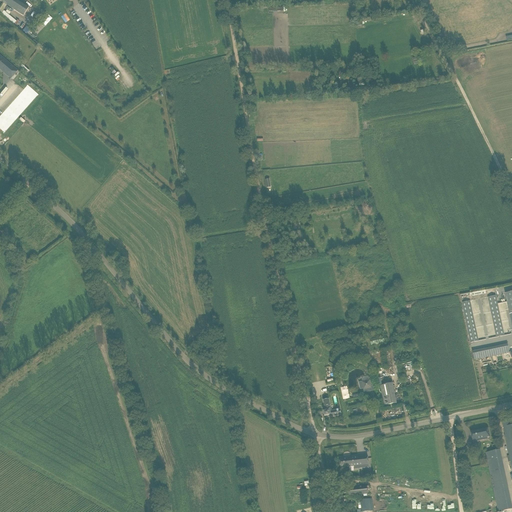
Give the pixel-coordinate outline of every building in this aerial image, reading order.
[(16,0),(5,0),(3,3),(12,9),(23,16),(29,8),(16,0)] [(0,13),(15,25),(17,22),(3,10),(6,6),(3,3),(0,7),(0,13)] [(61,16),(66,23),(70,19),(65,13),(61,16)] [(18,71),(0,55),(0,69),(0,70),(11,79),(18,71)] [(38,94),(27,85),(0,115),(0,128),(5,132),(38,94)] [(0,99),(9,89),(10,87),(7,85),(0,92),(0,99)] [(497,295),(489,297),(497,337),(505,336),(497,295)] [(470,301),(462,303),(470,343),(478,341),(470,301)] [(386,336),(370,339),(371,346),(387,342),(386,336)] [(508,344),(472,352),(474,360),(509,353),(508,344)] [(372,388),(370,380),(362,382),(363,390),(372,388)] [(380,386),(383,401),(384,406),(397,403),(396,399),(392,383),(380,386)] [(329,399),(328,399),(323,400),(325,411),(323,412),(324,417),(326,416),(326,418),(341,415),(340,409),(331,411),(329,399)] [(511,425),(503,427),(505,437),(505,438),(509,456),(507,456),(508,463),(511,462),(511,468),(511,425)] [(470,432),(472,441),(477,439),(478,442),(479,442),(478,441),(484,440),(484,438),(490,437),(488,428),(470,432)] [(500,450),(486,453),(490,471),(494,492),(508,489),(504,468),(501,455),(500,450)] [(340,468),(354,466),(359,466),(359,469),(369,468),(367,456),(339,459),(340,468)] [(368,496),(366,486),(346,489),(348,497),(364,494),(364,496),(368,496)] [(428,511),(429,498),(418,498),(417,510),(428,511)] [(361,511),(365,511),(374,511),(372,499),(360,500),(361,511)] [(437,504),(438,511),(445,510),(444,507),(449,506),(448,502),(437,504)]
